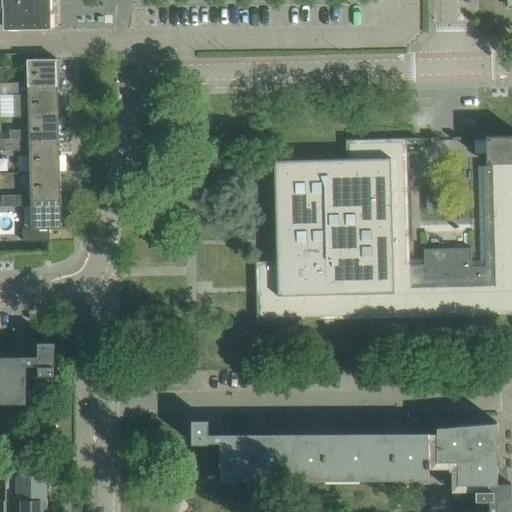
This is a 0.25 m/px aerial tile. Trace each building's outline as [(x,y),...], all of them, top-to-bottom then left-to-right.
[(52,26),(51,0),(4,0),(5,28),(53,28),(53,26),(52,26)] [(59,87),(58,59),(28,60),(29,83),(29,88),(59,87)] [(0,94),(14,94),(14,83),(0,83),(0,94)] [(59,116),(59,87),(29,88),(29,83),(14,83),(14,94),(15,117),(29,116),(59,116)] [(60,144),(59,116),(29,116),(30,130),(11,130),(11,139),(1,139),(1,151),(16,150),(16,139),(30,139),(30,144),(60,144)] [(395,265),(392,157),(391,157),(391,153),(401,153),(401,154),(402,154),(402,138),(347,140),(347,158),(275,160),(278,260),(256,261),(258,321),(511,314),(511,135),(487,136),(487,163),(492,163),(492,166),(484,166),(487,266),(473,266),(472,248),(425,249),(425,264),(395,265)] [(61,171),(60,144),(30,144),(30,139),(16,139),(16,150),(30,150),(31,172),(61,171)] [(61,199),(61,171),(31,172),(31,194),(32,200),(61,199)] [(62,228),(61,199),(32,200),(31,194),(17,195),(17,206),(32,206),(32,228),(29,228),(24,235),(24,241),(50,240),(50,228),(62,228)] [(17,206),(17,195),(3,195),(3,206),(17,206)] [(27,403),(27,381),(40,380),(40,375),(54,375),(54,365),(55,365),(55,342),(54,342),(54,343),(40,343),(40,342),(39,342),(39,352),(26,352),(26,358),(9,358),(9,364),(0,363),(0,401),(9,402),(9,403),(10,403),(10,396),(26,396),(26,403),(27,403)] [(194,420),(193,420),(193,432),(193,443),(194,443),(194,442),(208,442),(208,443),(209,443),(209,441),(221,441),(221,460),(220,460),(220,466),(221,466),(221,474),(221,480),(222,480),(222,479),(239,479),(239,480),(240,480),(240,474),(256,473),(256,480),(257,480),(257,473),(273,473),(273,480),(274,480),(274,479),(290,479),(290,480),(291,480),(291,479),(308,479),(308,480),(309,480),(309,473),(325,473),(325,480),(326,480),(326,473),(342,473),(342,480),(343,480),(343,479),(359,479),(361,479),(377,478),(377,479),(378,479),(378,473),(388,473),(394,473),(394,479),(395,479),(395,476),(406,476),(406,473),(411,473),(411,479),(412,479),(429,479),(430,479),(430,467),(431,467),(438,467),(440,466),(440,482),(454,482),(454,497),(454,511),(452,511),(498,511),(499,508),(508,509),(510,499),(511,499),(511,498),(511,485),(511,484),(511,483),(498,483),(498,475),(498,467),(498,464),(498,447),(498,444),(498,425),(498,422),(494,422),(480,424),(476,424),(461,425),(458,426),(443,427),(438,427),(438,430),(438,433),(209,434),(209,420),(208,420),(208,421),(194,421),(194,420)] [(47,500),(47,475),(6,475),(7,491),(18,491),(18,500),(47,500)] [(46,511),(47,500),(18,500),(5,500),(5,511),(46,511)]
